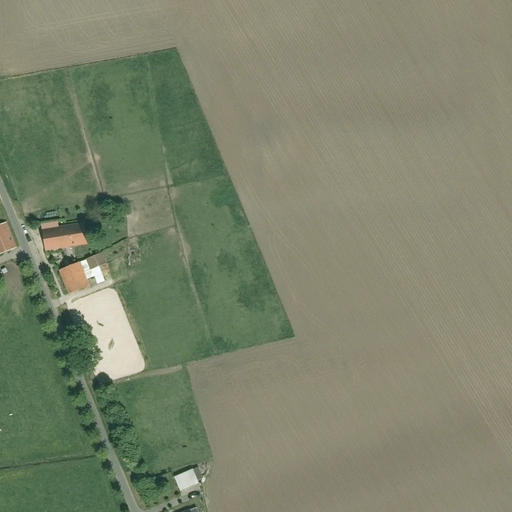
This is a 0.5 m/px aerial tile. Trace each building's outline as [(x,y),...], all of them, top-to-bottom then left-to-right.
[(104,238),(108,245),(115,250),(128,249),(134,243),(137,233),(134,224),(126,218),(115,218),(109,221),(105,227),(104,238)] [(40,229),(42,250),(85,246),(84,225),(40,229)] [(0,226),(0,255),(12,250),(2,226),(0,226)] [(73,265),(57,273),(67,295),(83,287),(73,265)] [(97,284),(102,282),(98,268),(86,271),(88,279),(94,277),(97,284)] [(174,479),(179,491),(196,485),(191,472),(174,479)]
